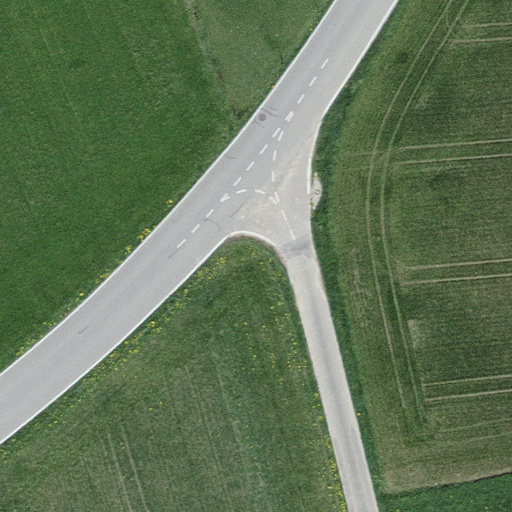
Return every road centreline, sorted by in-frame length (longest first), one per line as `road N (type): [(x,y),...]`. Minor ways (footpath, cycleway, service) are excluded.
road 1 (tertiary): [(367,0),(203,218),(110,316),(0,410)]
road 2 (track): [(268,140),(370,511)]
